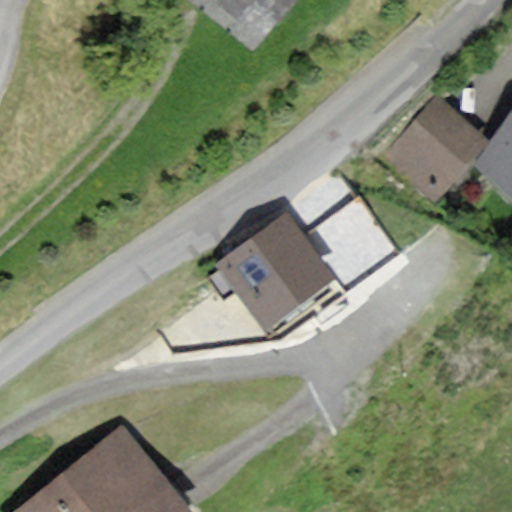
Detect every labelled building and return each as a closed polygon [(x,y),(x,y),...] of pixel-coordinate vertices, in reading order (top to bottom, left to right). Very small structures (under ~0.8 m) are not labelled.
[(289,0),(227,0),(242,11),(251,0),(258,0),(278,15),(289,0)] [(482,140),(437,102),(393,155),(438,193),(482,140)] [(511,133),(484,162),(511,189),(511,133)] [(330,272),(287,217),(226,264),(268,319),(330,272)] [(188,511),(124,431),(22,511),(188,511)]
